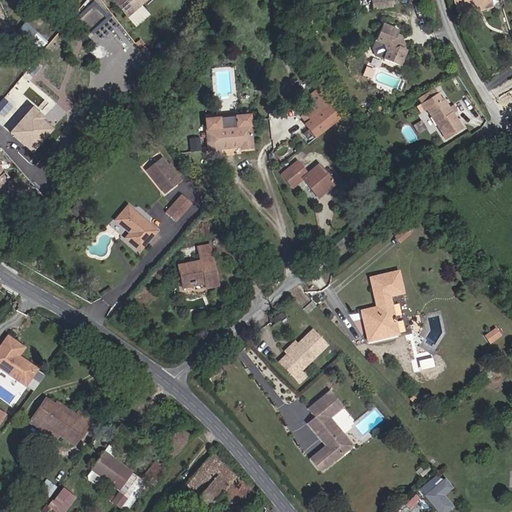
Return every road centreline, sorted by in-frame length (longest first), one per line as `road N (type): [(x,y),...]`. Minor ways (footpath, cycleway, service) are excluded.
road 1 (residential): [(167,381),(508,116)]
road 2 (tertiary): [(0,270),(167,381)]
road 3 (tertiary): [(167,381),(289,511)]
road 4 (unknown): [(305,273),(267,150),(291,117)]
road 5 (residential): [(508,116),(440,0)]
road 6 (unknown): [(86,321),(176,229)]
